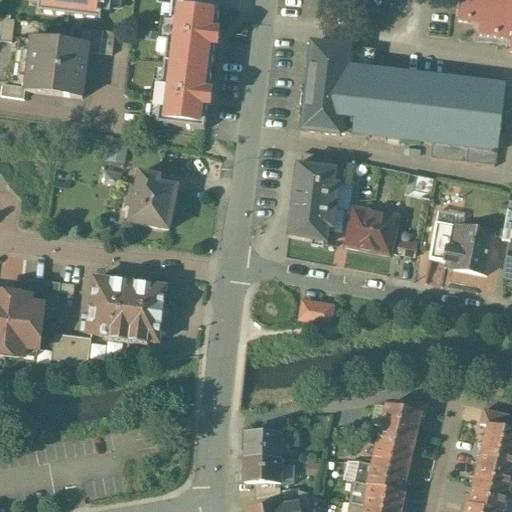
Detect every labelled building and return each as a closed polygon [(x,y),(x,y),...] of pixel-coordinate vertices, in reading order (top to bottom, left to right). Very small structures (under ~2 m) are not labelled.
[(30,0),(30,3),(37,4),(37,12),(73,16),(100,20),(101,12),(109,13),(110,0),(30,0)] [(110,0),(109,13),(101,12),(100,20),(73,16),(73,20),(168,32),(171,2),(162,1),(162,0),(110,0)] [(511,0),(459,0),(456,21),(479,24),(477,36),(511,41),(509,53),(511,53),(511,0)] [(219,8),(171,2),(168,32),(164,64),(211,70),(214,47),(217,47),(219,34),(216,33),(219,8)] [(14,21),(2,20),(0,36),(0,43),(11,44),(14,21)] [(87,29),(85,44),(84,53),(109,55),(111,31),(87,29)] [(85,44),(29,38),(24,86),(24,91),(80,97),(84,53),(85,44)] [(350,47),(310,43),(301,132),(466,149),(495,152),(496,147),(501,148),(502,137),(497,137),(502,84),(371,71),(347,68),(350,47)] [(373,49),(350,47),(347,68),(371,71),(373,49)] [(211,70),(164,64),(156,126),(203,131),(206,107),(210,108),(211,93),(207,93),(211,70)] [(24,91),(24,86),(0,81),(0,94),(22,99),(24,91)] [(495,152),(466,149),(464,164),(493,168),(495,152)] [(301,154),(300,166),(334,170),(344,172),(346,161),(301,154)] [(356,162),(346,161),(344,172),(334,170),(332,186),(339,187),(352,189),(356,162)] [(300,166),(297,165),(286,239),(325,245),(327,230),(333,231),(339,187),(332,186),(334,170),(300,166)] [(166,179),(140,175),(136,188),(130,187),(130,190),(124,188),(121,206),(132,208),(129,225),(168,232),(176,188),(164,187),(166,179)] [(395,217),(352,210),(345,249),(389,256),(395,217)] [(437,212),(434,224),(461,229),(463,217),(437,212)] [(511,213),(505,212),(498,244),(510,247),(511,242),(511,213)] [(461,229),(434,224),(427,260),(453,265),(452,271),(484,277),(492,235),(461,229)] [(30,280),(29,298),(28,307),(42,308),(57,310),(59,282),(30,280)] [(164,289),(93,280),(86,335),(109,338),(108,342),(147,347),(148,343),(158,344),(160,326),(162,326),(164,309),(161,308),(164,289)] [(0,355),(21,357),(21,348),(38,349),(42,308),(28,307),(29,298),(0,293),(0,355)] [(331,306),(304,304),(303,323),(329,325),(331,306)] [(90,340),(54,335),(50,371),(87,364),(90,340)] [(402,403),(400,411),(420,415),(420,417),(423,418),(426,405),(402,403)] [(385,407),(380,428),(416,436),(420,417),(420,415),(400,411),(385,407)] [(501,430),(504,416),(482,411),(479,426),(488,429),(488,427),(501,430)] [(501,430),(511,432),(511,418),(504,416),(501,430)] [(483,447),(511,453),(511,432),(501,430),(488,427),(488,429),(483,447)] [(416,436),(380,428),(376,447),(411,455),(416,436)] [(280,437),(244,436),(244,460),(280,460),(280,437)] [(411,455),(376,447),(372,466),(406,474),(411,455)] [(478,466),(511,473),(511,453),(483,447),(478,466)] [(280,460),(244,460),(244,484),(255,484),(279,485),(280,460)] [(367,486),(372,466),(358,463),(354,483),(367,486)] [(372,466),(367,486),(369,486),(401,494),(406,474),(372,466)] [(473,486),(508,494),(511,477),(511,473),(478,466),(473,486)] [(354,483),(349,505),(364,507),(369,486),(367,486),(354,483)] [(279,485),(255,484),(255,499),(279,495),(279,485)] [(401,494),(369,486),(364,507),(385,511),(400,511),(404,495),(401,494)] [(473,486),(469,505),(496,511),(504,511),(508,494),(473,486)] [(299,503),(300,511),(310,511),(308,495),(299,491),(283,494),(284,505),(299,503)] [(284,505),(245,509),(245,511),(300,511),(299,503),(284,505)]
